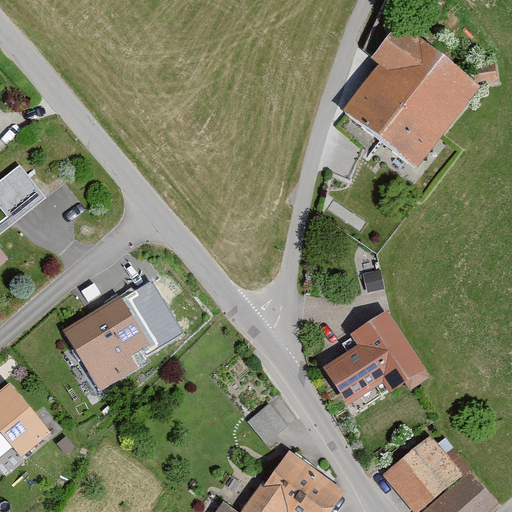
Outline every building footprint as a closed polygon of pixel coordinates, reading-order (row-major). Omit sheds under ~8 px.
[(486,89),(407,27),(378,63),(386,69),(348,116),(419,172),(486,89)] [(0,207),(7,217),(0,222),(0,233),(44,197),(19,166),(0,181),(0,207)] [(0,267),(8,261),(0,251),(0,267)] [(151,280),(66,333),(101,389),(140,366),(133,354),(143,348),(147,355),(184,333),(151,280)] [(359,346),(325,367),(348,404),(384,381),(390,391),(425,369),(389,311),(351,334),(359,346)] [(11,383),(0,393),(0,434),(2,433),(23,457),(53,432),(11,383)] [(270,400),(248,418),(267,441),(289,423),(270,400)] [(415,511),(493,511),(502,505),(472,471),(467,476),(432,436),(385,478),(415,511)] [(332,511),(347,493),(289,451),(244,511),(332,511)]
